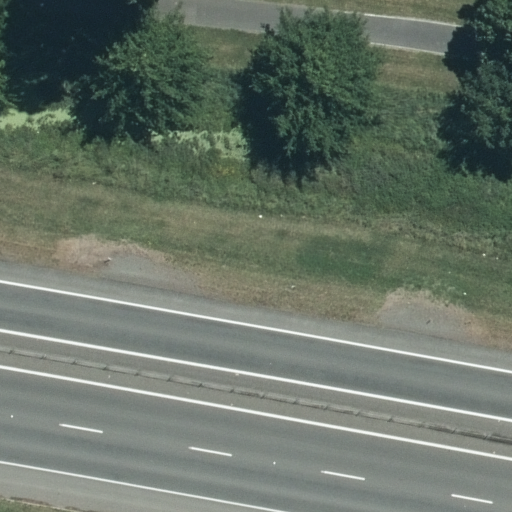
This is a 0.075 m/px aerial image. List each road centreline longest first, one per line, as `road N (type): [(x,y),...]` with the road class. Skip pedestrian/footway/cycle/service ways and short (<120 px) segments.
road 1 (trunk): [(511,499),(0,406)]
road 2 (trunk): [(0,299),(511,391)]
